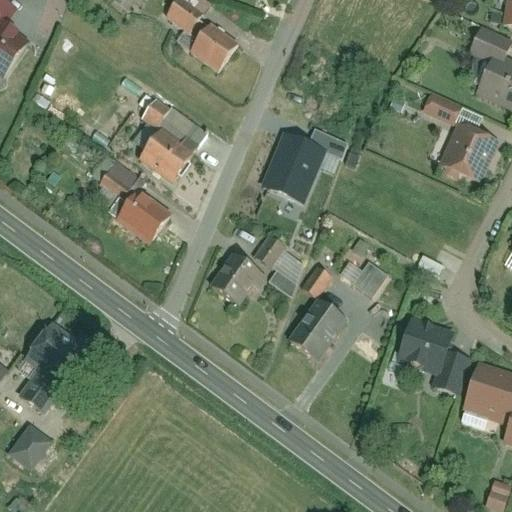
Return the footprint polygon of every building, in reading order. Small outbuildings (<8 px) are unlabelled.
[(0,0),(0,74),(7,79),(33,46),(6,26),(17,11),(1,0),(0,0)] [(204,0),(183,0),(182,3),(203,18),(212,6),(204,0)] [(182,3),(170,20),(192,35),(203,18),(182,3)] [(241,49),(213,29),(194,55),(222,75),(241,49)] [(511,55),(511,45),(484,33),(474,55),(506,69),(511,55)] [(511,72),(497,65),(480,102),(511,116),(511,72)] [(487,122),(434,99),(426,117),(479,140),(487,122)] [(209,138),(160,102),(147,120),(165,133),(184,147),(190,139),(202,148),(209,138)] [(488,189),(503,150),(458,132),(442,171),(488,189)] [(165,133),(146,159),(178,182),(202,148),(190,139),(184,147),(165,133)] [(343,163),(349,145),(314,133),(309,146),(286,138),(267,194),(307,208),(325,157),(343,163)] [(141,180),(120,166),(106,187),(127,201),(141,180)] [(173,217),(143,194),(120,223),(151,247),(173,217)] [(288,249),(272,239),(258,261),(274,272),(288,249)] [(269,280),(235,258),(214,290),(243,308),(256,289),(261,292),(269,280)] [(371,264),(356,287),(374,299),(390,276),(371,264)] [(319,270),(306,290),(320,300),(333,280),(319,270)] [(321,302),(293,342),(321,362),(349,322),(321,302)] [(458,339),(415,325),(401,367),(445,381),(458,339)] [(20,374),(34,384),(20,403),(46,421),(86,366),(47,337),(20,374)] [(462,403),(473,366),(452,359),(440,396),(462,403)] [(511,377),(481,368),(466,415),(511,429),(511,377)] [(31,435),(12,463),(34,478),(54,451),(31,435)] [(508,511),(511,501),(511,490),(497,486),(490,511),(493,511),(508,511)]
